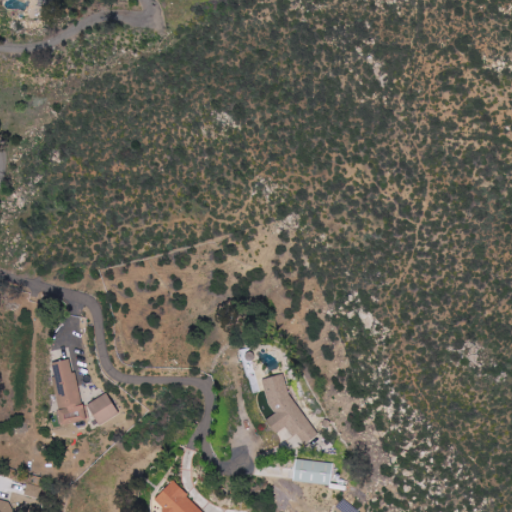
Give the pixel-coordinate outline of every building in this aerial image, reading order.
[(73,359),(51,363),(63,424),(85,420),(73,359)] [(275,434),(287,426),(293,436),(300,434),(306,444),(319,435),(289,391),(285,374),(264,378),(268,403),(276,414),(266,420),(275,434)] [(119,414),(107,393),(87,404),(99,425),(119,414)] [(334,463),(297,459),(295,481),(332,485),(334,463)] [(205,511),(172,481),(155,499),(167,511),(166,511),(205,511)] [(43,487),(27,483),(25,495),(40,499),(43,487)]
